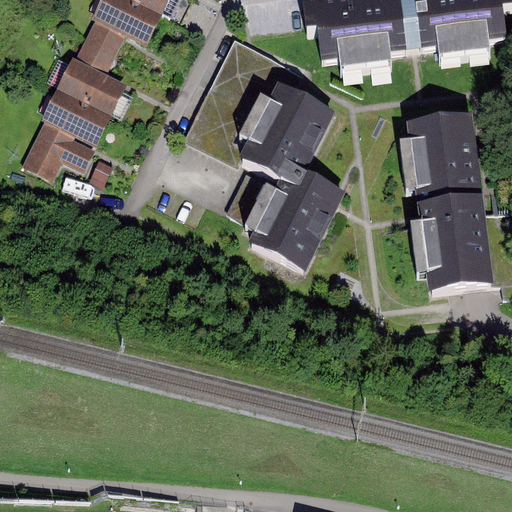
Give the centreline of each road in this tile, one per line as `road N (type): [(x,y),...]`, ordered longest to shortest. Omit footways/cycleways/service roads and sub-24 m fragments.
road 1 (track): [(0,478),(257,496),(353,511)]
road 2 (residential): [(240,0),(124,225)]
